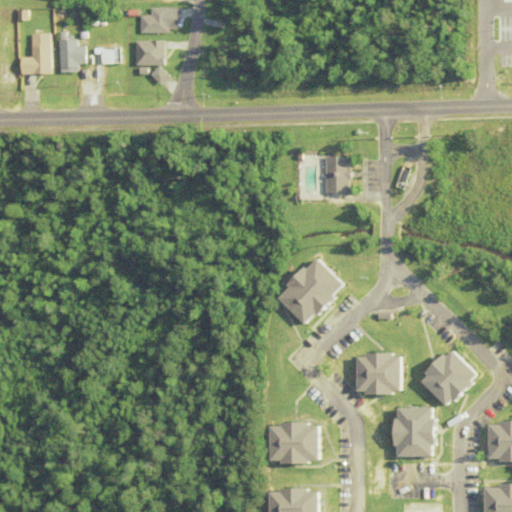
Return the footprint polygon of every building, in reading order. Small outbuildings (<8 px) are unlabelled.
[(142,34),(170,34),(170,8),(152,8),(152,15),(142,15),(142,34)] [(52,74),(52,40),(33,40),(33,74),(52,74)] [(19,55),(13,55),(13,41),(3,41),(3,70),(19,70),(19,55)] [(60,41),(60,68),(86,68),(86,41),(60,41)] [(167,41),(147,41),(147,48),(137,48),(137,66),(167,66),(167,41)] [(95,65),(121,65),(121,47),(95,47),(95,65)] [(331,193),(356,193),(356,156),(331,156),(331,193)] [(341,287),(313,258),(272,298),(301,327),(341,287)] [(441,409),(473,377),(446,349),(414,382),(441,409)] [(395,396),(395,356),(352,356),(352,396),(395,396)] [(387,421),(387,459),(427,459),(427,409),(391,410),(392,421),(387,421)] [(483,463),(511,462),(511,424),(483,424),(483,463)] [(263,426),(263,465),(313,465),(313,426),(263,426)] [(511,511),(511,486),(478,486),(477,511),(511,511)] [(310,511),(311,491),(262,491),(261,511),(310,511)]
